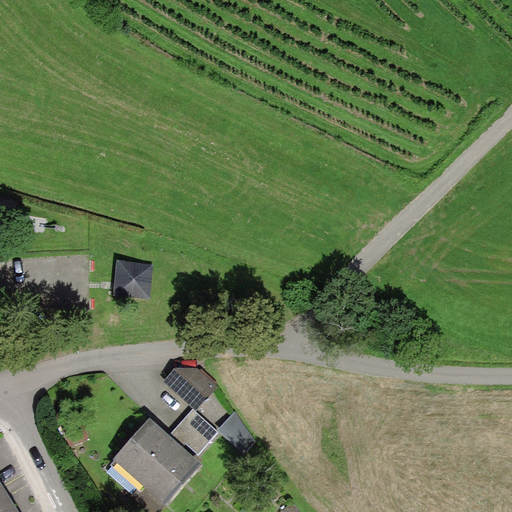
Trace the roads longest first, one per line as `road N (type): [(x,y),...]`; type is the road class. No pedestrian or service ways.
road 1 (track): [(511,108),(278,346)]
road 2 (track): [(511,374),(362,365),(278,346)]
road 3 (residential): [(0,381),(88,355),(183,348)]
road 4 (residential): [(0,381),(59,511)]
